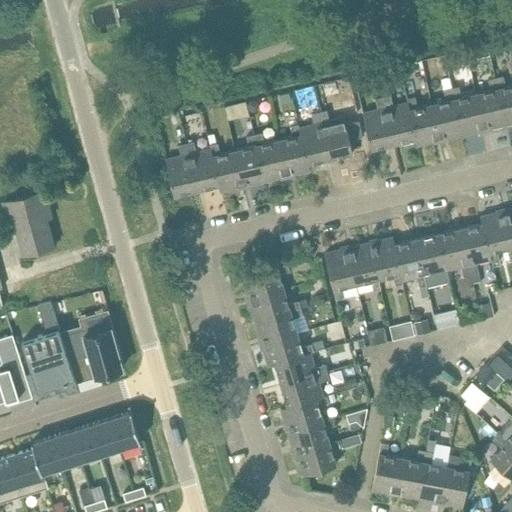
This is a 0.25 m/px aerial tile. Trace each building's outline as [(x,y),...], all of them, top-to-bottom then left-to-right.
[(511,46),(510,38),(498,41),(500,49),(511,46)] [(487,44),(475,47),(477,57),(490,54),(487,44)] [(366,73),(356,75),(358,83),(367,81),(366,73)] [(458,75),(449,78),(451,87),(460,85),(458,75)] [(503,76),(496,78),(506,124),(511,122),(511,84),(505,86),(503,76)] [(446,101),(431,104),(439,139),(462,134),(451,88),(451,87),(449,78),(448,77),(441,79),(446,101)] [(484,129),(506,124),(496,78),(487,80),(490,90),(476,93),(484,129)] [(417,145),(439,139),(431,104),(418,107),(412,82),(403,84),(408,103),(407,103),(415,138),(417,145)] [(303,88),(306,101),(316,98),(313,86),(303,88)] [(459,87),(451,88),(462,134),(484,129),(476,93),(461,97),(459,87)] [(288,93),(278,95),(280,102),(290,100),(288,93)] [(393,143),(415,138),(407,103),(393,106),(390,95),(382,97),(393,143)] [(393,143),(382,97),(375,99),(378,110),(363,113),(371,148),(393,143)] [(250,100),(247,104),(248,109),(252,111),(257,110),(259,106),(258,102),(254,99),(250,100)] [(240,116),(249,113),(246,101),(237,103),(240,116)] [(320,112),(330,158),(353,153),(344,116),(329,120),(325,101),(318,103),(320,112)] [(178,110),(170,112),(173,123),(181,122),(178,110)] [(308,163),(330,158),(320,112),(311,114),(314,124),(300,127),(308,163)] [(265,181),(287,175),(279,139),(264,142),(258,120),(251,121),(265,181)] [(249,146),(234,150),(242,186),(265,181),(251,121),(254,133),(246,135),(249,146)] [(291,136),(279,139),(287,175),(310,170),(308,163),(300,127),(299,127),(298,123),(289,125),(291,136)] [(192,142),(185,143),(196,190),(218,184),(210,149),(194,153),(192,142)] [(174,195),(196,190),(185,143),(177,145),(180,155),(165,159),(174,195)] [(210,149),(218,184),(220,191),(242,186),(234,150),(218,153),(216,143),(209,145),(210,149)] [(23,253),(33,250),(53,245),(43,208),(48,207),(43,191),(2,202),(8,224),(14,223),(23,253)] [(511,208),(503,211),(511,247),(511,246),(511,208)] [(498,250),(511,247),(503,211),(480,216),(482,223),(490,259),(492,259),(493,262),(501,260),(498,250)] [(482,223),(460,228),(471,274),(472,281),(481,279),(477,262),(490,259),(482,223)] [(464,276),(471,274),(460,228),(438,233),(446,269),(461,266),(464,276)] [(438,233),(416,239),(427,286),(435,284),(449,281),(446,269),(438,233)] [(393,237),(370,242),(378,278),(393,274),(395,285),(403,283),(402,280),(403,280),(394,244),(393,237)] [(427,286),(416,239),(394,244),(403,280),(418,276),(420,287),(418,288),(420,297),(428,295),(426,286),(427,286)] [(381,288),(378,278),(370,242),(347,247),(356,282),(370,279),(373,290),(381,288)] [(356,282),(347,247),(325,253),(336,299),(344,297),(341,286),(356,282)] [(242,277),(248,299),(284,288),(280,275),(290,272),(287,263),(242,277)] [(288,303),(284,288),(248,299),(255,321),(300,308),(298,300),(288,303)] [(49,302),(39,305),(41,313),(52,310),(49,302)] [(466,303),(458,305),(462,320),(470,318),(466,303)] [(255,321),(261,343),(298,332),(294,319),(302,317),(300,308),(255,321)] [(442,312),(434,314),(437,329),(445,327),(442,312)] [(427,318),(414,322),(417,335),(431,331),(427,318)] [(123,363),(111,321),(67,333),(75,359),(88,355),(95,376),(122,368),(121,364),(123,363)] [(398,338),(411,335),(408,321),(395,324),(398,338)] [(384,326),(367,330),(370,344),(387,340),(384,326)] [(23,341),(22,341),(33,375),(38,391),(55,385),(56,389),(66,386),(67,389),(77,386),(58,329),(38,336),(23,341)] [(302,345),(298,332),(261,343),(268,365),(275,363),(308,354),(308,353),(314,352),(311,343),(302,345)] [(0,356),(2,362),(0,362),(0,402),(7,400),(15,397),(14,392),(13,391),(15,391),(17,390),(15,382),(14,379),(19,377),(22,376),(24,376),(25,377),(26,377),(12,333),(0,337),(0,356)] [(364,338),(353,340),(355,347),(366,345),(364,338)] [(322,342),(312,344),(314,352),(324,349),(322,342)] [(308,354),(275,363),(281,385),(327,371),(325,364),(312,368),(308,354)] [(498,358),(490,366),(497,373),(500,375),(508,366),(498,358)] [(487,384),(497,373),(490,366),(485,363),(475,375),(487,384)] [(281,385),(287,406),(322,396),(318,382),(329,378),(327,371),(281,385)] [(355,378),(343,381),(345,389),(357,385),(355,378)] [(473,400),(482,389),(472,380),(460,394),(466,399),(463,402),(465,404),(468,406),(473,400)] [(414,392),(412,404),(419,405),(424,401),(426,394),(414,392)] [(333,393),(325,396),(328,403),(336,401),(333,393)] [(322,396),(287,406),(281,408),(287,431),(323,420),(319,406),(328,403),(325,396),(322,396)] [(367,408),(346,414),(349,423),(356,421),(364,427),(367,408)] [(110,417),(120,448),(140,441),(131,410),(110,417)] [(91,423),(100,454),(120,448),(110,417),(91,423)] [(287,431),(294,452),(330,441),(326,429),(335,426),(333,417),(323,420),(287,431)] [(71,429),(81,460),(100,454),(91,423),(71,429)] [(511,446),(511,432),(511,434),(504,428),(498,434),(511,446)] [(71,429),(51,436),(61,466),(81,460),(71,429)] [(511,446),(498,434),(494,439),(501,445),(490,458),(511,477),(511,446)] [(353,435),(344,438),(346,447),(356,444),(353,435)] [(401,457),(394,493),(417,497),(426,452),(428,437),(418,435),(415,450),(417,451),(415,459),(401,457)] [(31,442),(33,448),(41,473),(43,472),(61,466),(51,436),(31,442)] [(340,438),(330,441),(294,452),(300,475),(336,464),(332,450),(342,446),(340,438)] [(372,489),(394,493),(401,457),(387,454),(389,444),(380,443),(372,489)] [(41,473),(33,448),(8,456),(21,496),(48,487),(43,472),(41,473)] [(417,497),(440,502),(447,466),(431,463),(433,454),(426,452),(417,497)] [(0,502),(21,496),(8,456),(0,458),(0,502)] [(462,469),(447,466),(440,502),(462,506),(468,475),(470,465),(471,461),(463,460),(462,469)] [(470,465),(468,475),(475,476),(477,466),(470,465)] [(143,487),(133,490),(135,499),(146,495),(143,487)] [(90,488),(79,492),(84,506),(94,503),(95,503),(94,502),(92,494),(90,488)] [(135,499),(133,490),(123,494),(125,502),(135,499)] [(511,511),(511,494),(500,508),(504,511),(511,511)] [(99,511),(108,509),(105,500),(96,503),(99,511)] [(85,511),(93,511),(97,511),(94,503),(84,506),(85,511)]
